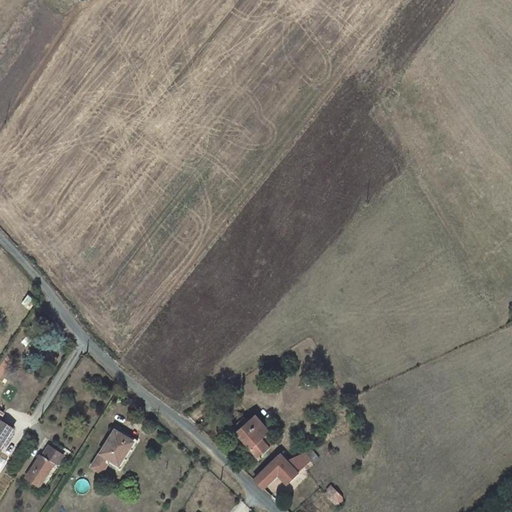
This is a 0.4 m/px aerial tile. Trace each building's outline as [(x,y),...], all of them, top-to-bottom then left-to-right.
[(259,437),(267,427),(253,416),(236,433),(261,459),(277,444),(268,434),(262,440),(259,437)] [(0,446),(12,428),(0,420),(0,446)] [(120,423),(104,447),(96,459),(107,466),(115,453),(123,459),(136,438),(130,434),(131,430),(120,423)] [(47,447),(46,448),(42,456),(39,453),(23,477),(39,487),(57,455),(59,454),(47,447)] [(255,481),(263,489),(280,476),(289,485),(313,465),(305,457),(290,463),(282,456),(255,481)] [(335,504),(339,508),(343,504),(343,496),(336,489),(326,498),(333,505),(335,504)]
